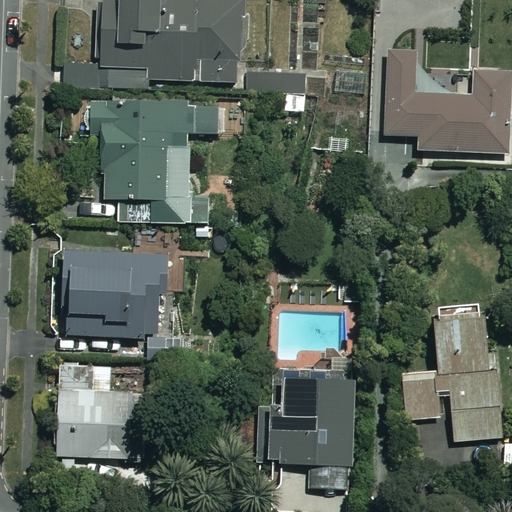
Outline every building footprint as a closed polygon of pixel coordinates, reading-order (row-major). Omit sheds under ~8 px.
[(241,5),(151,0),(94,0),(90,73),(150,76),(149,82),(236,87),(241,5)] [(511,13),(489,15),(490,47),(511,46),(511,13)] [(472,77),(471,101),(415,100),(415,56),(387,55),(385,139),(417,140),(417,155),(507,158),(509,79),(472,77)] [(246,116),(286,116),(286,101),(303,101),(303,78),(246,79),(246,116)] [(187,107),(91,109),(91,139),(101,139),(102,203),(118,203),(117,225),(206,226),(206,202),(187,202),(188,137),(216,137),(215,112),(187,113),(187,107)] [(158,293),(166,293),(167,252),(69,251),(68,336),(147,337),(146,358),(184,359),(185,336),(158,335),(158,293)] [(488,374),(483,308),(432,312),(436,374),(402,377),(405,423),(451,420),(453,445),(502,441),(497,373),(488,374)] [(110,369),(59,367),(55,460),(143,463),(145,397),(109,396),(110,369)] [(354,385),(281,383),(280,414),(258,414),(256,466),(308,467),(308,491),(351,492),(354,385)] [(151,469),(83,469),(83,495),(151,495),(151,469)]
